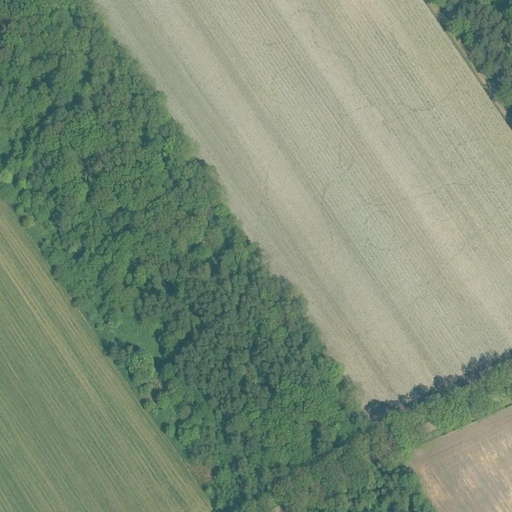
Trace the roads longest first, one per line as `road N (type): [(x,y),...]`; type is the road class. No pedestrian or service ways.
road 1 (track): [(278,511),(391,446),(511,391)]
road 2 (track): [(511,123),(428,0)]
